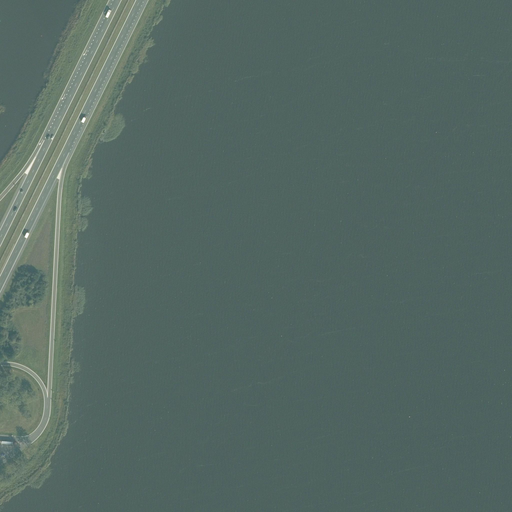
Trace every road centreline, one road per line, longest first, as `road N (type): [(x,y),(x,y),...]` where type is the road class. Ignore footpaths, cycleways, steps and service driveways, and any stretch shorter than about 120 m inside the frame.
road 1 (motorway): [(0,364),(32,373),(47,397),(65,151)]
road 2 (motorway): [(65,151),(140,0)]
road 3 (motorway): [(117,0),(47,142)]
road 4 (motorway): [(0,286),(65,151)]
